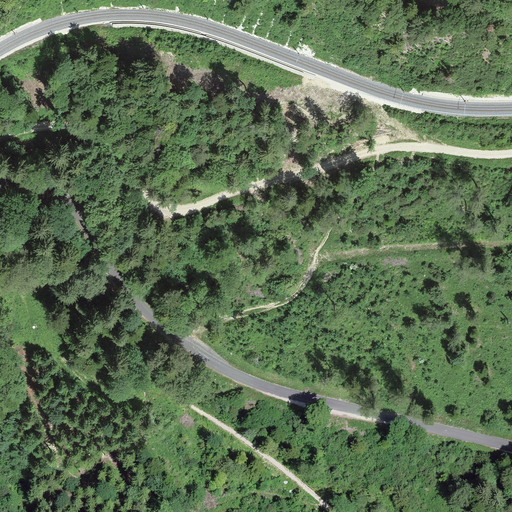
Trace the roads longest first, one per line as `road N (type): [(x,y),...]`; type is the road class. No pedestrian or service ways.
road 1 (unclassified): [(511,445),(300,398),(228,371),(143,308),(66,199),(32,181),(0,183)]
road 2 (track): [(383,148),(172,213),(143,198),(82,127),(25,128),(0,139)]
road 3 (track): [(315,258),(291,296),(192,332),(178,349),(175,371),(191,405),(335,511)]
road 4 (track): [(315,258),(511,242)]
road 5 (track): [(511,154),(383,148)]
